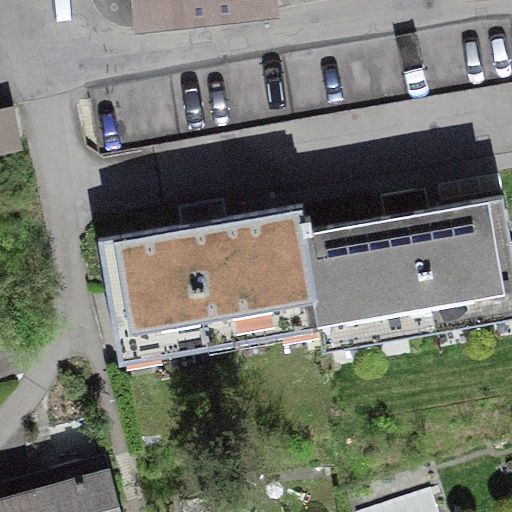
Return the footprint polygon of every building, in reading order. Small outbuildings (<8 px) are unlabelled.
[(123,0),(125,22),(201,18),(276,13),(275,0),(123,0)] [(12,108),(0,110),(0,149),(21,145),(12,108)] [(296,197),(95,233),(117,351),(314,316),(318,340),(511,305),(511,255),(499,184),(300,220),(296,197)] [(57,481),(0,495),(0,511),(120,511),(109,467),(84,474),(80,458),(53,465),(57,481)] [(362,511),(441,511),(434,487),(361,509),(362,511)]
